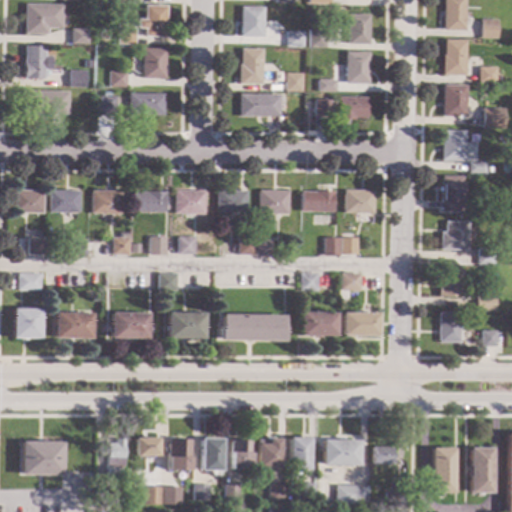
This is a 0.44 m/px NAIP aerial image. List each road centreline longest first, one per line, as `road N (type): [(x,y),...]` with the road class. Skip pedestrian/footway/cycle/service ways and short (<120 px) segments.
road 1 (tertiary): [(511,371),(0,371)]
road 2 (tertiary): [(0,401),(511,401)]
road 3 (residential): [(403,0),(398,401)]
road 4 (residential): [(400,153),(0,153)]
road 5 (residential): [(200,0),(198,152)]
